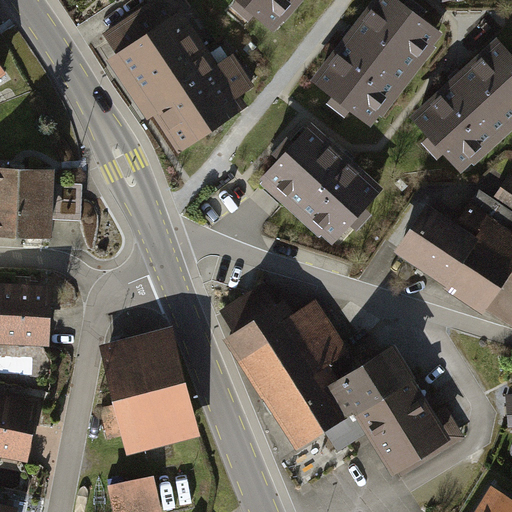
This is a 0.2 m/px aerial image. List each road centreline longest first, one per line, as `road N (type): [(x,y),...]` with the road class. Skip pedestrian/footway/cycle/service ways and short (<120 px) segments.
road 1 (residential): [(511,339),(219,245),(166,262)]
road 2 (tertiary): [(24,0),(86,94),(166,262)]
road 3 (tertiary): [(166,262),(265,511)]
road 4 (residential): [(111,293),(100,313),(63,511)]
road 5 (residential): [(111,293),(67,263),(0,257)]
